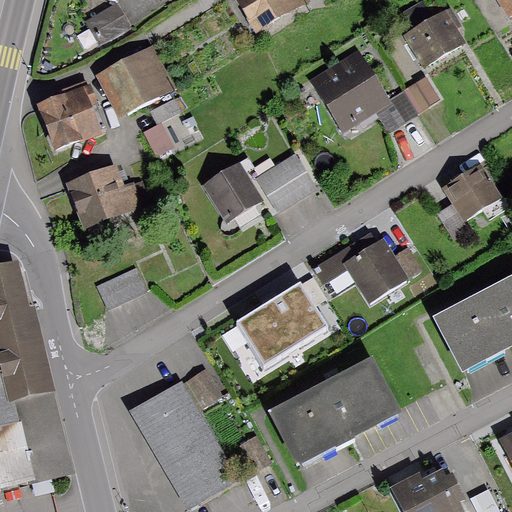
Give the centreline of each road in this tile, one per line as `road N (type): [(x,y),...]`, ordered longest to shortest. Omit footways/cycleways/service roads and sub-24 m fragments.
road 1 (residential): [(69,379),(102,370),(511,117)]
road 2 (residential): [(291,511),(511,398)]
road 3 (residential): [(0,210),(33,242),(69,379)]
road 4 (residential): [(69,379),(102,511)]
